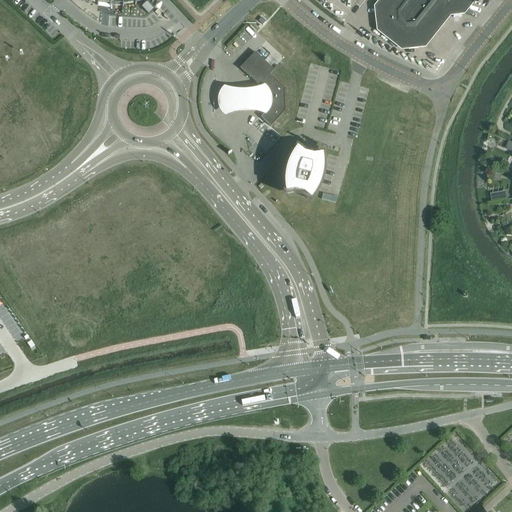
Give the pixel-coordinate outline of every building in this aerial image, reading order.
[(382,0),(376,8),(379,30),(401,48),(424,45),(448,14),(453,13),(453,16),(458,15),(458,13),(462,12),(472,0),(382,0)] [(284,88),(269,75),(273,70),(267,64),(256,53),(255,52),(240,68),(251,79),(259,86),(260,85),(264,89),(269,93),(269,108),(260,118),(271,127),(271,126),(285,111),(284,88)] [(269,93),(264,89),(258,91),(251,93),(244,94),(240,94),(237,94),(230,92),(227,91),(223,90),(222,90),(221,91),(218,95),(216,100),(216,105),(217,110),(219,115),(222,118),(223,119),(224,119),(230,117),(237,116),(243,115),(252,116),(260,118),(269,108),(269,93)] [(312,159),(303,156),(298,153),(295,157),(292,162),(290,168),(288,176),(287,185),(288,190),(288,194),(294,193),(303,195),(307,199),(312,192),(315,185),(318,178),(319,171),(319,164),(318,158),(312,159)] [(337,197),(323,193),(322,199),(336,203),(337,197)]
